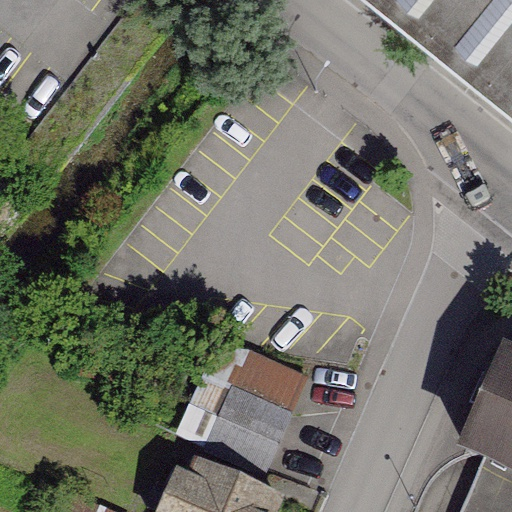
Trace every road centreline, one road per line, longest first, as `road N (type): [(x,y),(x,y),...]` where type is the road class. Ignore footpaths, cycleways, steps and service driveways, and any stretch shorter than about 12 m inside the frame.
road 1 (residential): [(350,511),(501,167)]
road 2 (residential): [(501,167),(285,0)]
